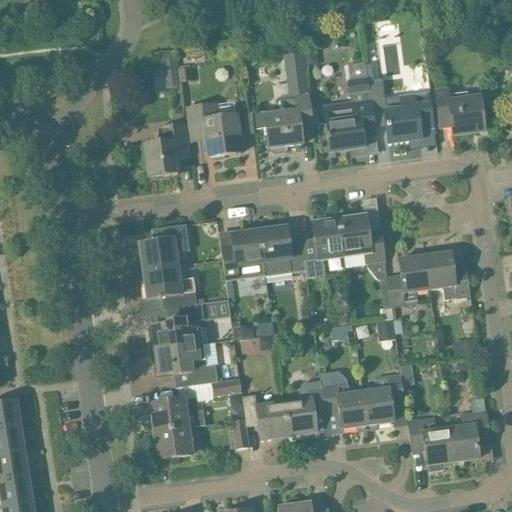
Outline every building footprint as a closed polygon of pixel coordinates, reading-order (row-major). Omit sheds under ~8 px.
[(308,53),(287,56),(292,97),(314,94),(308,53)] [(174,56),(157,58),(159,71),(163,70),(165,91),(178,90),(174,56)] [(366,69),(365,63),(345,65),(350,104),(323,108),(330,156),(363,151),(362,140),(375,138),(372,115),(368,85),(366,69)] [(447,99),(446,93),(433,95),(438,131),(451,129),(452,139),(484,134),(479,101),(460,104),(459,97),(447,99)] [(399,101),(385,103),(386,114),(388,129),(386,129),(388,148),(420,143),(419,134),(433,132),(428,97),(399,101)] [(312,135),(307,98),(279,102),(280,116),(262,118),(267,154),(269,154),(269,155),(273,157),(283,156),(287,152),(287,151),(301,149),(299,137),(312,135)] [(216,109),(187,113),(190,134),(204,132),(205,144),(208,161),(241,157),(236,120),(218,122),(216,109)] [(189,160),(185,129),(158,132),(160,147),(144,149),(148,182),(178,177),(176,162),(189,160)] [(391,311),(387,281),(384,264),(380,234),(367,235),(365,221),(338,224),(343,260),(364,257),(365,267),(367,267),(367,270),(377,282),(379,282),(385,321),(392,320),(391,311)] [(305,275),(306,281),(325,279),(322,263),(343,260),(338,224),(312,228),(314,242),(301,244),(305,275)] [(154,247),(140,249),(142,266),(140,266),(141,276),(177,271),(175,257),(189,255),(185,230),(152,234),(154,247)] [(287,232),(259,236),(263,267),(265,279),(265,281),(305,275),(301,244),(289,246),(287,232)] [(265,279),(263,267),(259,236),(231,240),(233,251),(221,253),(225,285),(265,279)] [(452,272),(450,256),(424,260),(429,294),(443,292),(444,303),(455,302),(470,300),(465,270),(452,272)] [(400,279),(387,281),(391,311),(418,307),(416,296),(429,294),(424,260),(398,264),(400,279)] [(177,271),(141,276),(143,286),(145,286),(147,303),(161,301),(163,314),(164,313),(179,311),(196,309),(193,283),(179,285),(177,271)] [(167,329),(151,331),(154,355),(196,349),(202,348),(208,347),(206,333),(200,334),(199,326),(209,325),(206,308),(196,309),(179,311),(181,324),(166,326),(167,329)] [(394,342),(391,321),(376,323),(379,344),(394,342)] [(477,355),(475,340),(453,343),(454,357),(477,355)] [(196,349),(154,355),(158,379),(173,377),(174,380),(189,378),(190,391),(217,387),(215,370),(205,371),(204,363),(199,364),(196,349)] [(325,375),(319,376),(320,383),(321,390),(325,419),(339,417),(341,433),(367,429),(362,396),(349,398),(346,381),(338,373),(325,375)] [(362,396),(367,429),(393,425),(391,410),(405,408),(400,379),(374,383),(376,394),(362,396)] [(241,395),(239,383),(212,388),(213,400),(241,395)] [(296,406),(284,407),(289,440),(315,436),(313,421),(325,419),(321,390),(309,391),(308,385),(301,386),(296,406)] [(260,444),(289,440),(284,407),(257,411),(255,400),(242,401),(245,422),(246,430),(258,429),(260,444)] [(150,409),(154,436),(187,431),(187,430),(205,428),(203,412),(197,413),(195,402),(150,409)] [(0,432),(19,430),(15,404),(0,406),(0,432)] [(451,432),(448,432),(453,466),(478,462),(475,446),(490,444),(486,415),(472,417),(460,419),(461,430),(451,432)] [(246,430),(245,422),(230,424),(234,453),(248,450),(245,430),(246,430)] [(453,466),(448,432),(423,436),(421,424),(407,426),(411,455),(425,453),(427,470),(429,470),(430,475),(443,473),(443,468),(453,466)] [(19,430),(0,432),(0,458),(23,455),(19,430)] [(187,431),(154,436),(158,464),(203,458),(201,444),(189,445),(187,431)] [(0,484),(27,480),(23,455),(0,458),(0,484)] [(0,507),(0,511),(32,506),(27,480),(0,484),(0,507)]
